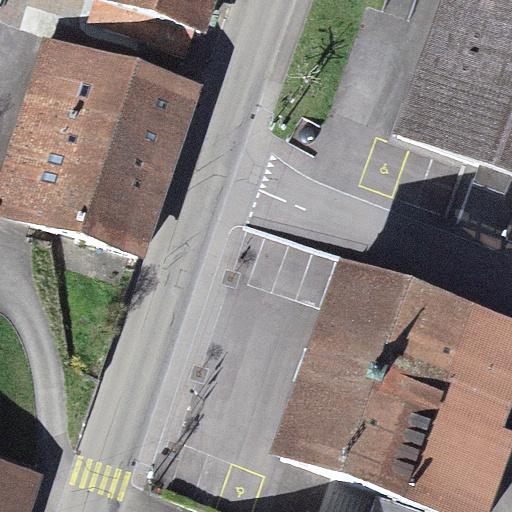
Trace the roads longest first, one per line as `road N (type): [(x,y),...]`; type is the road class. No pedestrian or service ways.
road 1 (secondary): [(91,511),(199,161)]
road 2 (residential): [(199,161),(366,219),(511,289)]
road 3 (secondary): [(199,161),(259,0)]
